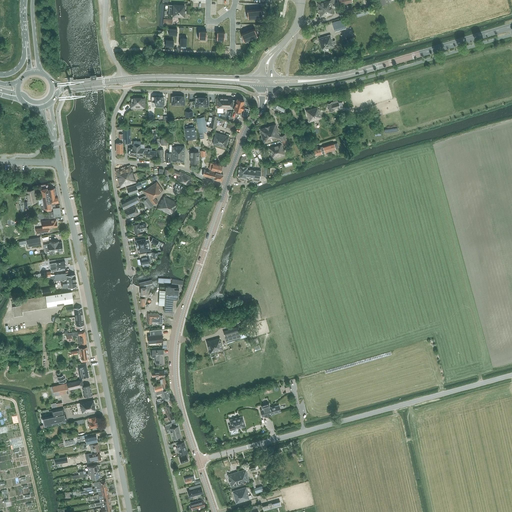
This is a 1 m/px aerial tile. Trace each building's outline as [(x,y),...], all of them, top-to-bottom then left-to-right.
[(320,17),(333,15),(330,1),(326,1),(317,3),(320,17)] [(184,17),(184,6),(173,5),(173,16),(184,17)] [(262,9),(254,10),(255,18),(262,17),(262,9)] [(254,10),(247,11),(248,19),(255,18),(254,10)] [(346,29),(344,22),(342,23),(342,21),(338,22),(338,21),(332,23),(335,32),(346,29)] [(254,29),(248,32),(251,39),(258,36),(254,29)] [(199,30),(198,39),(206,39),(206,31),(199,30)] [(217,32),(216,40),(224,40),(224,32),(217,32)] [(248,32),(241,34),(244,42),(251,39),(248,32)] [(332,35),(330,35),(318,38),(322,50),(334,47),(333,45),(336,44),(335,41),(333,42),(332,38),(333,38),(332,35)] [(155,102),(155,105),(163,105),(164,96),(155,96),(151,96),(151,102),(155,102)] [(184,96),(175,96),(171,96),(171,102),(175,102),(175,105),(183,105),(184,96)] [(206,97),(197,97),(197,98),(195,98),(195,107),(208,107),(209,107),(209,101),(208,101),(208,97),(205,97),(206,97)] [(131,98),(131,106),(143,107),(143,98),(135,98),(131,98)] [(233,108),(236,100),(232,99),(232,98),(217,98),(217,108),(228,108),(232,108),(233,108)] [(237,98),(236,100),(233,108),(233,109),(241,112),(241,110),(243,110),(244,104),(243,104),(244,101),(237,98)] [(332,104),(331,102),(327,104),(329,111),(334,110),(333,107),(339,106),(338,102),(332,104)] [(309,122),(322,118),(319,110),(318,110),(317,107),(306,110),(309,122)] [(203,131),(207,131),(206,128),(204,117),(197,118),(196,119),(199,132),(203,131)] [(276,128),(275,124),(259,129),(264,144),(280,138),(281,140),(282,140),(284,146),(288,145),(284,135),(280,136),(277,128),(276,128)] [(185,128),(186,140),(196,138),(195,127),(185,128)] [(229,136),(216,133),(213,141),(214,141),(213,144),(226,148),(229,136)] [(144,156),(144,151),(145,148),(144,148),(140,148),(141,141),(133,141),(133,148),(129,148),(128,155),(133,155),(140,156),(144,156)] [(337,143),(334,144),(334,143),(323,146),(323,147),(312,150),(314,156),(325,153),(336,150),(335,149),(339,148),(337,143)] [(272,160),(285,156),(282,144),(279,145),(278,145),(269,148),(272,160)] [(184,162),(184,147),(176,146),(176,147),(172,147),(172,162),(184,162)] [(145,148),(144,148),(145,148),(144,151),(146,151),(145,157),(156,157),(156,151),(152,151),(152,148),(145,148)] [(198,163),(199,152),(190,152),(190,156),(191,157),(191,163),(198,163)] [(217,173),(214,172),(205,170),(203,176),(212,178),(221,181),(223,175),(220,174),(222,167),(222,166),(214,164),(210,163),(209,167),(213,168),(212,171),(217,172),(217,173)] [(249,169),(249,165),(247,165),(247,167),(239,166),(238,178),(241,178),(241,180),(244,181),(244,178),(246,178),(246,176),(248,177),(247,180),(254,181),(254,180),(259,180),(260,171),(249,169)] [(120,187),(136,182),(132,170),(131,170),(130,166),(116,171),(120,187)] [(274,169),(261,168),(261,176),(273,176),(274,169)] [(180,172),(180,173),(174,170),(173,174),(178,176),(177,179),(189,185),(192,177),(180,172)] [(138,185),(136,185),(127,188),(129,195),(138,192),(137,187),(142,186),(140,182),(137,183),(138,185)] [(163,190),(157,182),(147,188),(150,192),(153,190),(156,195),(163,190)] [(41,190),(43,203),(40,203),(42,212),(51,210),(51,208),(55,207),(54,204),(58,203),(56,188),(48,190),(47,189),(41,190)] [(144,191),(149,200),(154,205),(158,202),(154,196),(156,195),(153,190),(150,192),(147,188),(144,191)] [(26,192),(29,203),(36,202),(34,190),(26,192)] [(124,210),(142,200),(145,198),(144,196),(141,198),(139,199),(137,197),(136,196),(122,203),(124,210)] [(172,216),(178,203),(164,196),(162,200),(162,199),(158,208),(172,216)] [(148,209),(153,205),(148,198),(142,202),(148,209)] [(138,214),(135,206),(124,210),(127,218),(138,214)] [(44,215),(45,219),(60,217),(59,208),(53,209),(53,211),(53,212),(49,213),(49,214),(44,215)] [(141,224),(140,218),(135,219),(135,223),(136,222),(137,224),(133,225),(134,233),(140,232),(140,231),(147,230),(146,223),(141,224)] [(57,226),(58,225),(57,224),(56,223),(56,222),(55,220),(52,221),(52,220),(42,221),(42,225),(45,225),(46,228),(36,229),(37,233),(49,232),(48,228),(57,227),(57,226)] [(40,238),(27,240),(28,246),(41,244),(40,238)] [(139,250),(139,253),(148,251),(146,239),(136,240),(138,250),(139,250)] [(62,250),(63,249),(62,246),(61,243),(58,243),(58,242),(50,243),(50,244),(44,245),(45,254),(49,254),(50,254),(54,254),(54,252),(62,251),(62,250)] [(147,256),(140,258),(141,265),(142,265),(143,267),(148,266),(148,263),(151,263),(152,263),(151,258),(152,258),(157,258),(158,253),(153,252),(146,253),(147,256)] [(57,262),(50,264),(51,272),(56,271),(56,269),(66,267),(65,261),(57,262)] [(69,273),(55,275),(55,279),(55,280),(67,279),(67,284),(61,284),(62,288),(76,286),(75,275),(69,276),(69,273)] [(178,300),(179,290),(174,289),(174,287),(166,287),(165,290),(160,290),(159,305),(164,305),(164,311),(172,312),(173,299),(178,300)] [(20,299),(21,305),(12,307),(14,317),(23,315),(22,311),(56,306),(56,305),(73,302),(72,291),(45,295),(38,297),(20,299)] [(74,309),(75,317),(83,316),(82,308),(74,309)] [(159,314),(148,314),(147,324),(152,324),(152,322),(159,323),(158,324),(162,324),(162,315),(159,315),(159,314)] [(83,316),(75,317),(76,326),(84,325),(83,316)] [(244,329),(238,331),(237,327),(224,332),(227,343),(247,337),(244,329)] [(85,331),(78,332),(80,344),(86,344),(85,331)] [(149,343),(163,342),(162,331),(156,331),(156,335),(148,336),(149,343)] [(210,353),(223,350),(221,341),(220,341),(219,338),(206,341),(210,353)] [(156,364),(163,364),(163,357),(163,350),(152,350),(152,357),(156,357),(156,364)] [(87,351),(79,352),(80,356),(81,355),(82,362),(89,361),(87,351)] [(77,365),(80,379),(88,377),(86,363),(77,365)] [(164,371),(152,372),(152,377),(157,377),(157,379),(159,379),(159,378),(165,377),(164,371)] [(155,392),(167,389),(166,387),(167,387),(164,378),(160,379),(161,385),(154,387),(155,392)] [(51,391),(52,396),(55,395),(55,396),(70,392),(69,389),(83,386),(82,380),(50,387),(51,391)] [(82,387),(84,396),(92,395),(90,385),(82,387)] [(167,390),(167,389),(155,392),(156,394),(156,395),(163,393),(164,396),(162,397),(163,400),(170,398),(168,390),(167,390)] [(81,410),(82,414),(96,411),(94,400),(80,403),(81,410)] [(264,417),(271,415),(271,414),(281,412),(279,405),(270,408),(269,404),(261,406),(263,410),(261,411),(262,417),(264,416),(264,417)] [(170,419),(173,417),(168,405),(163,407),(160,408),(162,412),(165,411),(167,417),(164,418),(166,422),(170,420),(170,419)] [(42,417),(42,418),(39,419),(39,423),(43,422),(44,426),(66,422),(63,408),(52,410),(53,415),(42,417)] [(238,428),(238,427),(245,425),(242,416),(229,420),(231,425),(229,425),(230,430),(238,428)] [(88,423),(89,428),(98,427),(96,417),(91,418),(87,419),(88,420),(89,420),(89,423),(88,423)] [(177,423),(169,425),(170,428),(172,439),(181,437),(178,426),(177,423)] [(89,436),(85,437),(86,444),(93,442),(97,441),(96,435),(91,436),(89,436)] [(60,440),(57,441),(58,443),(59,443),(60,447),(64,446),(77,444),(77,443),(80,442),(80,439),(82,439),(81,436),(63,440),(60,441),(60,440)] [(181,438),(172,440),(173,443),(176,442),(176,444),(177,447),(176,448),(176,449),(177,451),(178,451),(180,455),(188,453),(184,442),(183,442),(183,441),(181,442),(181,441),(181,438)] [(94,451),(94,452),(99,451),(98,444),(93,445),(93,446),(90,446),(91,452),(94,451)] [(99,452),(93,453),(93,452),(89,453),(89,454),(91,462),(101,460),(99,452)] [(187,457),(188,456),(188,454),(183,456),(183,457),(180,458),(181,462),(184,461),(185,462),(189,461),(187,457)] [(88,467),(89,473),(90,473),(99,471),(98,465),(88,467)] [(246,469),(236,472),(240,484),(249,481),(248,478),(249,478),(246,469)] [(89,473),(84,474),(80,474),(81,477),(84,476),(90,475),(91,479),(92,479),(94,479),(102,477),(101,471),(99,471),(90,473),(89,473)] [(240,484),(236,472),(227,475),(231,487),(240,484)] [(97,488),(106,486),(105,480),(93,483),(94,488),(97,488)] [(199,485),(189,488),(190,491),(188,491),(189,497),(197,495),(197,497),(201,496),(200,494),(203,493),(201,487),(199,488),(199,485)] [(263,491),(262,485),(254,487),(255,493),(263,491)] [(93,492),(98,491),(98,492),(98,495),(108,493),(106,486),(97,488),(94,488),(92,489),(83,490),(83,491),(80,491),(81,494),(87,493),(93,492)] [(236,503),(249,500),(248,496),(248,495),(246,487),(232,491),(236,503)] [(106,503),(111,502),(110,497),(108,494),(108,493),(98,495),(99,499),(103,498),(104,501),(106,501),(106,503)] [(191,510),(198,508),(199,510),(201,509),(201,507),(205,506),(204,501),(190,504),(190,505),(189,506),(190,509),(191,509),(191,510)] [(264,511),(280,506),(279,502),(263,507),(264,511)]
